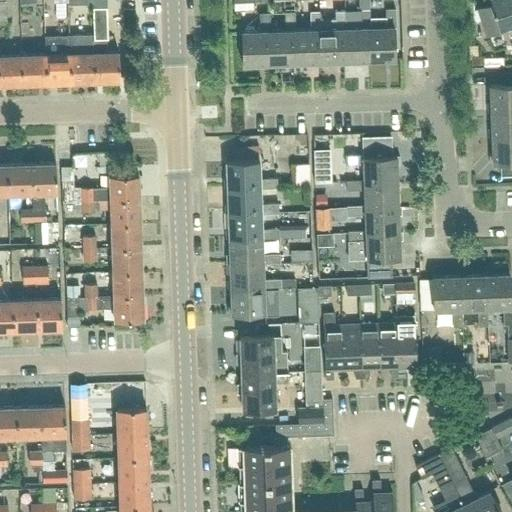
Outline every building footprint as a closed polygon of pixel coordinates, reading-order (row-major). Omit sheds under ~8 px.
[(317,0),(317,9),(343,8),(342,0),(317,0)] [(367,0),(357,0),(358,8),(359,8),(368,8),(367,0)] [(511,0),(489,0),(491,3),(475,8),(483,35),(499,31),(498,29),(511,25),(511,0)] [(366,25),(367,60),(393,59),(392,26),(394,26),(394,7),(384,7),(384,25),(368,25),(366,25)] [(359,26),(344,26),(341,26),(342,60),(367,60),(366,25),(368,25),(368,8),(359,8),(359,26)] [(343,9),(338,9),(334,9),(334,26),(318,27),(315,27),(317,61),(342,60),(341,26),(344,26),(343,9)] [(293,28),(291,28),(292,62),(317,61),(315,27),(318,27),(318,10),(308,10),(309,27),(293,28)] [(291,28),(293,28),(293,11),(283,11),(284,29),(268,29),(265,29),(266,63),(292,62),(291,28)] [(265,29),(268,29),(267,12),(258,12),(258,30),(240,30),(241,64),(266,63),(265,29)] [(93,38),(93,32),(69,33),(71,80),(95,79),(93,38)] [(71,80),(69,33),(45,34),(45,52),(47,81),(71,80)] [(93,38),(95,79),(118,78),(117,50),(105,50),(105,38),(93,38)] [(502,57),(482,57),(482,55),(476,55),(476,44),(467,44),(467,67),(502,66),(502,57)] [(45,52),(43,53),(21,54),(22,82),(47,81),(45,52)] [(0,54),(0,82),(22,82),(21,54),(0,54)] [(511,83),(488,84),(489,110),(511,109),(511,83)] [(511,109),(489,110),(489,136),(511,135),(511,109)] [(253,138),(256,156),(272,154),(269,135),(253,138)] [(389,135),(361,136),(362,154),(362,155),(389,155),(389,135)] [(511,135),(489,136),(490,161),(511,160),(511,135)] [(362,182),(396,181),(395,155),(389,155),(362,155),(362,154),(344,154),(344,164),(361,163),(362,180),(362,182)] [(225,185),(259,184),(259,187),(276,186),(275,176),(258,177),(257,159),(224,160),(225,185)] [(31,207),(32,229),(41,229),(41,220),(45,220),(44,207),(43,192),(55,191),(54,162),(29,163),(30,192),(31,207)] [(5,164),(6,193),(30,192),(29,163),(5,164)] [(312,175),(313,181),(329,181),(328,165),(312,165),(312,175)] [(81,199),(80,187),(72,187),(71,166),(60,167),(60,177),(61,199),(71,199),(81,199)] [(309,188),(308,166),(290,167),(291,189),(309,188)] [(94,199),(108,198),(138,197),(137,173),(107,174),(108,186),(80,187),(81,199),(94,199)] [(397,206),(396,181),(362,182),(362,180),(345,180),(345,190),(362,189),(363,205),(363,207),(397,206)] [(259,184),(225,185),(226,211),(260,210),(260,211),(277,211),(276,202),(259,203),(259,187),(259,184)] [(109,222),(138,221),(138,197),(108,198),(109,222)] [(81,199),(81,212),(94,212),(94,199),(81,199)] [(327,206),(327,211),(328,211),(328,216),(336,216),(336,214),(346,213),(346,215),(363,214),(364,230),(364,233),(398,232),(397,206),(363,207),(363,205),(346,205),(327,206)] [(328,228),(327,211),(327,206),(313,206),(314,228),(328,228)] [(22,230),(32,229),(31,207),(19,207),(19,221),(22,221),(22,230)] [(261,235),(261,238),(287,237),(287,227),(261,228),(260,211),(260,210),(226,211),(227,237),(261,235)] [(139,245),(138,221),(109,222),(110,246),(139,245)] [(364,233),(364,230),(346,231),(347,240),(364,240),(365,257),(399,256),(398,232),(364,233)] [(331,231),(315,232),(315,244),(331,243),(331,231)] [(81,248),(95,247),(95,234),(80,235),(81,248)] [(227,261),(262,260),(262,262),(279,262),(278,252),(262,253),(261,238),(261,235),(227,237),(227,261)] [(111,270),(140,269),(139,245),(110,246),(111,270)] [(95,247),(81,248),(81,260),(96,260),(95,247)] [(311,252),(310,252),(295,252),(295,261),(311,261),(311,252)] [(262,260),(227,261),(228,287),(263,286),(263,287),(280,287),(279,277),(262,278),(262,262),(262,260)] [(34,283),(34,264),(20,265),(21,283),(34,283)] [(34,264),(34,283),(47,282),(46,264),(34,264)] [(140,269),(111,270),(112,294),(141,293),(140,269)] [(511,304),(511,305),(509,305),(508,273),(482,274),(483,307),(485,307),(501,307),(502,324),(505,324),(507,361),(511,360),(511,304)] [(483,307),(482,274),(457,275),(458,308),(461,308),(476,308),(476,325),(486,324),(485,307),(483,307)] [(419,309),(432,309),(451,308),(452,326),(461,325),(461,308),(458,308),(457,275),(431,276),(431,278),(417,278),(419,309)] [(381,293),(383,293),(383,300),(385,300),(388,315),(394,315),(394,293),(394,282),(380,283),(381,293)] [(394,282),(394,293),(412,292),(412,282),(406,282),(394,282)] [(95,283),(82,283),(83,296),(95,295),(95,283)] [(358,294),(358,283),(345,284),(345,294),(358,294)] [(370,283),(358,283),(358,294),(370,293),(370,283)] [(330,295),(329,285),(316,285),(317,295),(330,295)] [(263,286),(228,287),(229,313),(263,312),(263,313),(281,313),(280,303),(263,304),(263,287),(263,286)] [(142,318),(141,293),(112,294),(95,295),(96,308),(112,307),(112,319),(142,318)] [(83,308),(96,308),(95,295),(83,296),(83,308)] [(65,297),(66,318),(77,317),(77,308),(83,308),(83,296),(78,296),(76,296),(65,297)] [(11,299),(12,329),(36,328),(35,298),(11,299)] [(35,298),(36,328),(60,327),(59,298),(35,298)] [(0,299),(0,329),(12,329),(11,299),(0,299)] [(317,304),(297,305),(298,323),(317,322),(317,304)] [(343,368),(341,322),(332,322),(332,311),(322,312),(324,378),(332,377),(331,368),(343,368)] [(395,314),(395,320),(397,375),(404,375),(404,366),(415,365),(413,320),(403,320),(403,314),(395,314)] [(377,321),(378,367),(389,366),(389,375),(397,375),(395,320),(377,321)] [(341,322),(343,368),(353,368),(354,377),(361,376),(359,321),(341,322)] [(359,321),(361,376),(368,376),(368,367),(378,367),(377,321),(359,321)] [(239,373),(286,371),(285,360),(285,350),(280,351),(279,335),(271,335),(238,337),(239,373)] [(303,370),(320,370),(319,345),(302,346),(303,370)] [(420,364),(439,363),(439,346),(420,347),(420,364)] [(321,405),(321,398),(320,370),(303,370),(304,405),(321,405)] [(286,371),(239,373),(241,409),(273,408),(273,382),(286,382),(286,371)] [(321,398),(321,405),(322,422),(296,423),(273,424),(274,436),(332,434),(331,397),(321,398)] [(39,434),(40,449),(53,449),(64,448),(64,434),(63,404),(38,405),(39,434)] [(14,406),(15,435),(39,434),(38,405),(14,406)] [(70,434),(88,433),(88,417),(92,417),(91,405),(70,406),(70,419),(69,419),(70,434)] [(304,405),(295,405),(296,423),(322,422),(321,405),(304,405)] [(14,406),(0,406),(0,435),(15,435),(14,406)] [(115,432),(145,431),(144,406),(114,407),(115,432)] [(490,426),(474,434),(484,456),(501,448),(490,426)] [(145,431),(115,432),(116,456),(146,455),(145,431)] [(88,433),(70,434),(70,449),(89,449),(88,433)] [(290,511),(288,457),(292,457),(291,445),(235,447),(236,511),(290,511)] [(475,496),(464,476),(450,447),(437,453),(466,511),(498,511),(487,490),(475,496)] [(28,464),(30,464),(40,463),(40,449),(27,450),(28,464)] [(430,473),(438,489),(449,509),(443,511),(466,511),(437,453),(414,465),(420,478),(430,473)] [(117,481),(147,480),(146,455),(116,456),(117,481)] [(65,481),(65,467),(41,468),(41,482),(65,481)] [(71,484),(90,483),(89,467),(70,468),(71,484)] [(371,490),(379,490),(379,478),(371,479),(371,490)] [(148,504),(147,480),(117,481),(118,506),(148,504)] [(90,483),(71,484),(72,498),(90,498),(90,483)] [(353,500),(362,500),(361,488),(353,488),(353,500)] [(379,490),(371,490),(371,499),(372,499),(371,511),(390,511),(390,489),(379,490)] [(362,500),(353,500),(354,504),(353,511),(371,511),(372,499),(371,499),(362,500)] [(43,511),(43,501),(29,502),(28,511),(43,511)] [(43,501),(43,511),(54,511),(54,501),(43,501)]
